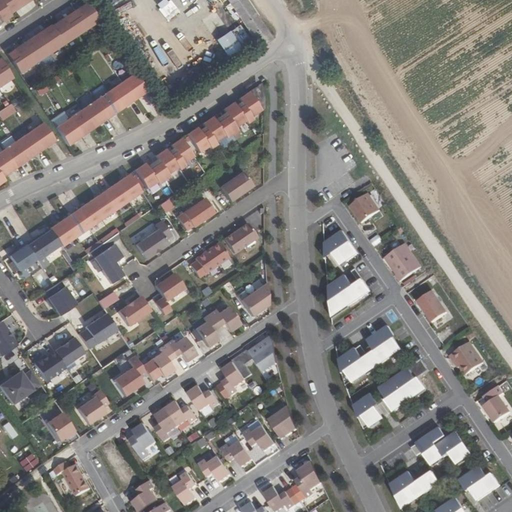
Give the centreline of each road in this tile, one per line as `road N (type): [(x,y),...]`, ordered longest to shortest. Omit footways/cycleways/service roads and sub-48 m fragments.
road 1 (track): [(511,354),(292,39)]
road 2 (residential): [(305,300),(81,452),(114,511)]
road 3 (residential): [(0,203),(165,123),(292,39)]
road 4 (residential): [(141,279),(298,170)]
road 5 (residential): [(298,226),(335,201),(397,296)]
road 6 (residential): [(203,511),(334,424)]
road 7 (residential): [(298,170),(292,39)]
road 8 (residential): [(355,469),(463,395)]
